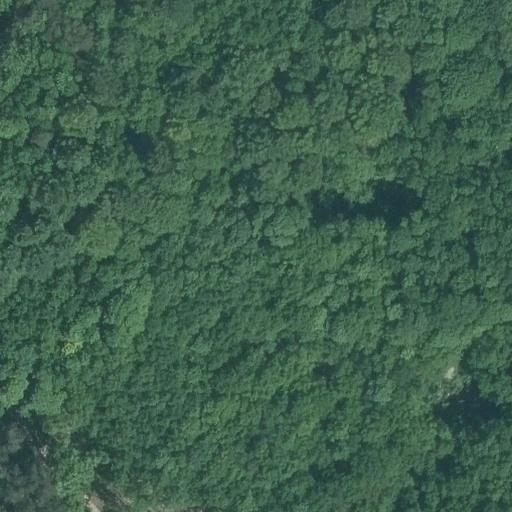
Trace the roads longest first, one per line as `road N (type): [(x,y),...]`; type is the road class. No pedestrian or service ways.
road 1 (track): [(0,233),(37,205),(130,0)]
road 2 (track): [(109,511),(37,444),(0,389)]
